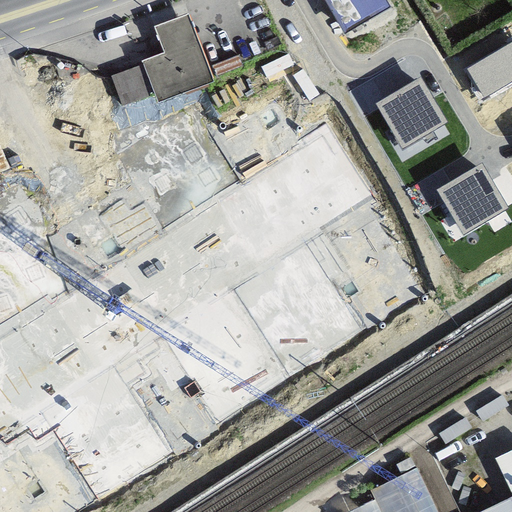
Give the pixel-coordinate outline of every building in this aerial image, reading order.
[(380,0),(329,0),(349,32),(386,10),(380,0)] [(155,26),(165,54),(199,42),(189,13),(155,26)] [(213,80),(199,42),(165,54),(144,61),(158,100),(213,80)] [(511,45),(470,71),(485,95),(511,78),(511,45)] [(419,83),(381,106),(404,144),(442,121),(419,83)] [(483,172),(445,195),(468,233),(489,222),(506,210),(483,172)] [(460,438),(445,446),(454,463),(469,455),(460,438)] [(511,481),(511,505),(497,511),(511,511),(511,458),(503,462),(511,481)] [(437,511),(417,471),(371,493),(376,504),(380,511),(437,511)]
